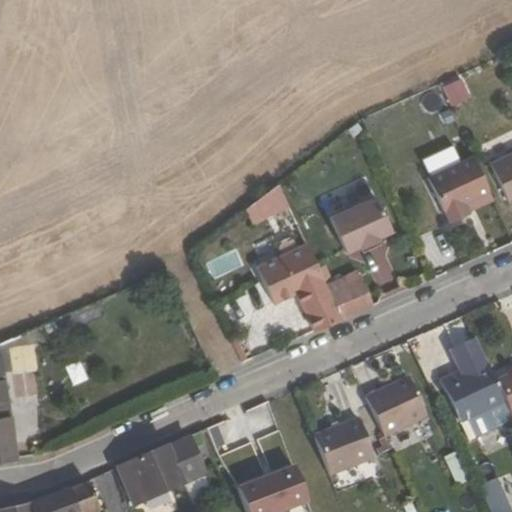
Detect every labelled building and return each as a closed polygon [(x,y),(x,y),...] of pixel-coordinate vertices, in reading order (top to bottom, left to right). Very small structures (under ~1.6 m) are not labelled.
[(452,109),(471,98),(459,76),(440,87),(452,109)] [(504,208),(506,207),(508,212),(511,210),(511,157),(485,171),(504,208)] [(484,194),(467,161),(422,183),(438,216),(440,215),(445,226),(463,217),(458,206),(484,194)] [(254,207),(262,224),(287,211),(276,190),(254,207)] [(387,236),(371,201),(328,221),(344,256),(357,250),(358,252),(375,244),(374,242),(387,236)] [(365,250),(371,281),(391,277),(385,246),(365,250)] [(213,281),(244,267),(236,249),(205,263),(213,281)] [(305,319),(312,335),(341,322),(325,290),(305,249),(256,272),(272,308),(295,297),(304,293),(313,316),(305,319)] [(357,315),(342,281),(325,290),(341,322),(357,315)] [(295,297),(305,319),(313,316),(304,293),(295,297)] [(0,349),(2,366),(26,355),(19,338),(0,346),(0,349)] [(64,366),(72,386),(86,380),(78,361),(64,366)] [(504,422),(502,418),(485,384),(477,368),(455,377),(453,374),(434,383),(454,426),(461,423),(469,440),(504,422)] [(511,371),(485,384),(502,418),(511,413),(511,371)] [(421,419),(402,379),(358,400),(378,440),(421,419)] [(271,471),(287,464),(262,406),(246,414),(271,471)] [(0,463),(16,460),(8,407),(0,407),(0,463)] [(310,440),(326,480),(369,463),(353,422),(310,440)] [(131,509),(200,481),(184,442),(113,474),(131,509)] [(455,483),(468,478),(457,453),(445,458),(455,483)] [(236,489),(245,511),(291,511),(310,504),(293,465),(236,489)] [(93,511),(93,509),(121,498),(112,475),(63,497),(68,511),(93,511)] [(490,511),(511,511),(511,479),(510,475),(481,485),(490,511)] [(68,511),(63,497),(27,508),(27,511),(68,511)]
